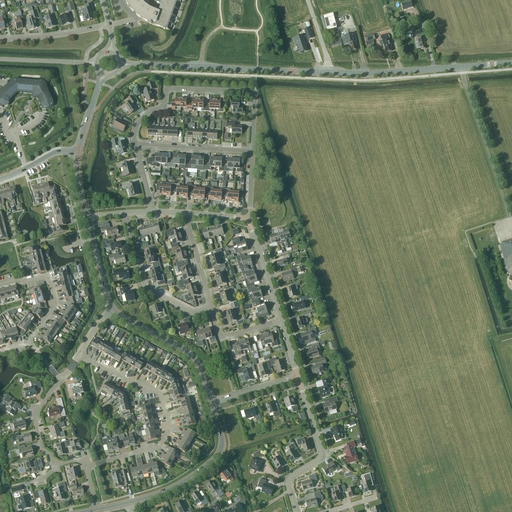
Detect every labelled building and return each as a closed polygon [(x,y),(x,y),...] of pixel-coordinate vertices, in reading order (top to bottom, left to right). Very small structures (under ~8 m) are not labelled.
[(128,7),(130,8),(130,9),(132,11),(134,13),(136,15),(138,17),(140,19),(143,20),(145,21),(148,23),(151,24),(152,22),(154,23),(153,25),(171,31),(173,32),(173,31),(168,30),(170,23),(173,24),(173,23),(170,22),(173,16),(176,17),(176,16),(173,15),(175,9),(178,10),(179,9),(176,8),(178,2),(181,3),(181,2),(178,1),(178,0),(162,0),(158,12),(155,11),(150,8),(147,6),(148,5),(148,4),(149,3),(150,0),(149,0),(123,0),(124,2),(125,3),(126,4),(127,6),(128,7)] [(93,13),(91,4),(84,6),(86,10),(79,12),(80,16),(81,15),(83,22),(92,20),(90,14),(93,13)] [(14,23),(12,23),(14,28),(16,28),(17,30),(22,28),(21,24),(20,22),(23,21),(21,15),(20,12),(20,11),(13,13),(14,18),(16,17),(16,20),(17,20),(14,20),(14,23)] [(38,18),(36,11),(30,12),(31,18),(25,19),(27,24),(28,24),(30,30),(37,28),(34,19),(38,18)] [(333,14),(323,16),(327,31),(337,28),(334,19),(333,14)] [(70,23),(67,15),(60,17),(63,25),(70,23)] [(55,26),(52,16),(44,18),(47,28),(55,26)] [(310,27),(305,28),(308,39),(313,37),(310,27)] [(426,40),(424,31),(415,34),(417,43),(418,43),(420,50),(421,49),(421,51),(426,49),(425,45),(426,45),(425,41),(426,40)] [(303,34),(293,37),(296,46),(298,45),(300,51),(301,51),(302,51),(306,50),(306,51),(308,50),(303,34)] [(343,38),(342,38),(344,44),(345,45),(348,44),(348,45),(349,45),(351,51),(352,51),(352,52),(357,51),(356,47),(357,47),(356,42),(357,42),(355,34),(343,37),(343,38)] [(376,40),(374,34),(364,37),(367,46),(375,44),(374,40),(376,40)] [(390,43),(388,35),(380,37),(381,41),(378,41),(379,45),(381,46),(384,45),(386,52),(387,52),(388,53),(392,52),(391,47),(390,43)] [(41,82),(13,80),(0,91),(0,104),(4,106),(8,106),(10,100),(12,98),(18,93),(32,94),(37,97),(41,106),(40,107),(42,109),(45,110),(52,106),(53,103),(44,85),(41,82)] [(154,89),(152,83),(146,84),(148,88),(142,90),(147,103),(154,100),(151,91),(154,89)] [(136,102),(132,96),(127,99),(129,102),(124,105),(130,114),(137,110),(133,104),(136,102)] [(181,108),(181,98),(175,98),(175,101),(172,101),(172,110),(177,110),(177,108),(181,108)] [(184,111),(189,111),(189,104),(186,104),(187,98),(181,98),(181,108),(184,108),(184,111)] [(192,104),(189,104),(189,111),(194,111),(194,108),(198,109),(198,99),(192,99),(192,104)] [(198,99),(198,109),(201,109),(201,111),(206,111),(206,104),(204,104),(204,99),(198,99)] [(209,104),(206,104),(206,111),(211,112),(211,109),(215,109),(215,100),(210,99),(209,104)] [(215,100),(215,109),(218,109),(218,112),(223,112),(224,105),(221,105),(221,100),(215,100)] [(239,102),(231,102),(231,108),(233,108),(233,114),(243,114),(243,108),(239,107),(239,102)] [(122,118),(115,114),(113,118),(117,119),(113,126),(118,129),(119,129),(118,132),(121,133),(123,131),(127,124),(120,121),(122,118)] [(235,122),(229,122),(228,128),(232,128),(232,133),(242,134),(242,126),(235,126),(235,122)] [(119,143),(118,139),(111,141),(112,148),(117,146),(120,155),(128,153),(125,141),(119,143)] [(157,163),(161,163),(162,154),(155,154),(155,160),(151,160),(151,166),(157,167),(157,163)] [(168,155),(162,154),(161,163),(165,164),(165,167),(167,167),(170,168),(170,161),(167,161),(168,155)] [(173,162),(170,161),(170,168),(173,168),(173,164),(179,165),(180,156),(173,155),(173,162)] [(185,169),(188,169),(188,163),(186,162),(186,156),(180,156),(179,165),(185,165),(185,169)] [(191,165),(197,166),(198,157),(192,156),(191,163),(188,163),(188,169),(191,169),(191,165)] [(204,157),(198,157),(197,166),(197,169),(203,170),(206,170),(206,164),(204,164),(204,163),(204,162),(204,157)] [(209,167),(215,167),(216,158),(210,158),(209,164),(206,164),(206,170),(209,170),(209,167)] [(219,171),(224,171),(224,165),(222,165),(222,159),(216,158),(215,167),(219,167),(219,171)] [(233,168),(234,159),(228,159),(227,165),(224,165),(224,171),(233,172),(233,168)] [(240,160),(234,159),(233,168),(237,169),(237,172),(242,173),(243,166),(240,166),(240,160)] [(125,165),(124,162),(117,164),(118,167),(122,166),(125,176),(133,174),(131,164),(125,165)] [(49,192),(52,201),(58,199),(58,198),(54,185),(51,186),(50,182),(47,183),(49,192)] [(130,185),(129,182),(122,184),(123,187),(128,186),(130,196),(138,194),(136,184),(130,185)] [(166,183),(160,183),(157,182),(157,191),(159,191),(159,195),(165,195),(166,186),(166,183)] [(174,191),(174,184),(169,183),(169,186),(166,186),(165,195),(170,196),(171,191),(174,191)] [(191,194),(191,186),(192,184),(187,183),(186,188),(183,187),(182,197),(187,198),(188,194),(191,194)] [(45,198),(42,184),(36,185),(39,195),(42,194),(43,198),(45,198)] [(179,184),(174,184),(174,191),(177,192),(176,197),(182,197),(183,187),(179,187),(179,184)] [(39,195),(36,185),(31,187),(34,196),(37,196),(38,200),(40,199),(39,195)] [(193,198),(199,199),(200,189),(196,189),(196,186),(194,186),(191,186),(191,194),(194,194),(193,198)] [(205,196),(208,196),(208,187),(203,187),(203,189),(200,189),(199,199),(204,199),(205,196)] [(213,188),(208,187),(208,196),(211,196),(210,200),(216,200),(217,191),(213,190),(213,188)] [(9,188),(3,189),(6,199),(9,198),(10,202),(12,202),(9,188)] [(222,197),(225,197),(225,189),(220,188),(220,191),(217,191),(216,200),(221,201),(222,197)] [(233,202),(234,192),(230,192),(230,189),(225,189),(225,197),(228,198),(227,201),(233,202)] [(237,192),(234,192),(233,202),(238,202),(239,197),(242,198),(243,190),(237,190),(237,192)] [(62,198),(58,199),(52,201),(49,202),(50,207),(60,205),(59,201),(63,200),(63,198),(62,198)] [(66,211),(65,209),(52,212),(53,218),(63,215),(62,212),(66,211)] [(69,221),(68,219),(55,223),(56,228),(62,227),(66,226),(65,222),(69,221)] [(110,228),(109,224),(101,226),(102,231),(106,230),(108,237),(118,234),(116,227),(110,228)] [(146,236),(144,228),(139,229),(139,231),(137,231),(139,237),(146,236)] [(171,236),(172,239),(182,236),(180,230),(174,232),(173,229),(165,231),(167,237),(171,236)] [(291,238),(290,236),(292,236),(292,234),(292,233),(290,232),(289,233),(288,231),(283,232),(286,240),(291,238)] [(8,238),(7,233),(0,234),(0,242),(3,242),(2,240),(8,238)] [(270,239),(267,240),(269,245),(272,244),(276,243),(276,242),(274,235),(269,237),(270,239)] [(183,242),(182,236),(172,239),(173,242),(170,243),(172,249),(178,247),(177,243),(183,242)] [(236,246),(237,248),(246,245),(244,240),(239,242),(238,238),(231,240),(234,247),(236,246)] [(114,243),(113,240),(105,242),(106,245),(110,244),(112,251),(122,248),(120,242),(114,243)] [(511,240),(499,244),(509,275),(510,275),(511,282),(511,240)] [(145,252),(147,258),(155,256),(154,250),(156,249),(155,246),(148,248),(149,251),(145,252)] [(176,254),(177,257),(187,254),(185,248),(179,250),(178,247),(172,249),(174,255),(176,254)] [(41,250),(38,251),(32,253),(32,256),(28,257),(29,259),(43,256),(41,250)] [(118,258),(117,254),(110,256),(111,261),(115,260),(116,265),(126,262),(124,256),(118,258)] [(188,260),(187,254),(177,257),(178,260),(175,260),(177,266),(185,264),(184,261),(188,260)] [(242,264),(251,261),(249,256),(245,257),(244,254),(236,257),(237,261),(238,265),(242,264)] [(290,260),(289,255),(283,257),(284,260),(277,262),(279,268),(288,265),(287,261),(290,260)] [(152,263),(153,267),(160,265),(159,261),(157,262),(155,256),(147,258),(148,264),(152,263)] [(221,265),(219,260),(211,262),(212,267),(219,266),(220,269),(226,268),(224,264),(221,265)] [(35,267),(31,268),(32,270),(45,266),(44,261),(34,263),(35,267)] [(253,266),(251,261),(242,264),(243,266),(240,267),(241,269),(242,272),(248,271),(247,268),(253,266)] [(186,267),(185,264),(177,266),(179,272),(181,272),(182,274),(192,272),(190,266),(186,267)] [(160,265),(153,267),(154,270),(150,271),(152,278),(160,275),(159,272),(162,271),(160,265)] [(120,269),(113,271),(114,276),(119,275),(120,279),(124,278),(124,280),(130,279),(128,270),(124,271),(123,268),(120,269)] [(58,276),(59,279),(69,276),(67,271),(60,273),(59,270),(53,271),(55,276),(58,276)] [(248,271),(242,272),(244,280),(256,277),(254,272),(249,273),(248,271)] [(293,279),(291,271),(281,275),(284,282),(293,279)] [(194,277),(192,272),(182,274),(183,277),(180,278),(181,281),(178,282),(179,285),(189,282),(188,279),(194,277)] [(161,279),(160,275),(152,278),(153,284),(158,283),(158,286),(165,284),(164,278),(161,279)] [(56,283),(56,285),(70,281),(69,276),(59,279),(60,282),(56,283)] [(256,277),(244,280),(247,288),(254,286),(253,283),(258,282),(256,277)] [(190,285),(189,282),(179,285),(180,289),(183,288),(184,290),(187,289),(187,292),(197,289),(195,284),(190,285)] [(299,285),(298,282),(291,284),(292,287),(286,289),(287,294),(288,294),(289,299),(297,296),(295,290),(298,289),(297,286),(299,285)] [(32,289),(33,294),(43,292),(42,289),(46,288),(45,286),(44,286),(44,283),(37,284),(38,287),(32,289)] [(16,286),(9,287),(11,297),(18,295),(16,286)] [(127,292),(126,286),(120,288),(122,296),(125,295),(126,302),(130,301),(131,301),(136,300),(133,290),(127,292)] [(255,289),(254,286),(247,288),(248,291),(247,291),(248,296),(249,296),(261,292),(259,287),(255,289)] [(9,287),(2,289),(5,299),(11,297),(9,287)] [(73,292),(71,287),(62,289),(63,292),(59,293),(59,296),(73,292)] [(199,295),(197,289),(187,292),(188,295),(184,296),(186,302),(195,300),(194,297),(199,295)] [(75,300),(73,292),(59,296),(60,297),(64,296),(65,300),(66,300),(66,303),(69,302),(75,300)] [(249,296),(252,304),(258,302),(257,299),(263,297),(261,292),(249,296)] [(48,296),(35,300),(36,307),(45,308),(47,309),(45,303),(46,303),(45,299),(49,298),(48,296)] [(309,300),(307,296),(300,298),(301,302),(291,305),(293,312),(306,308),(303,302),(309,300)] [(70,305),(67,310),(75,316),(78,311),(77,310),(77,309),(75,300),(69,302),(70,305)] [(259,305),(258,302),(252,304),(253,307),(255,306),(257,311),(266,308),(264,303),(259,305)] [(162,310),(160,304),(151,306),(152,311),(153,311),(154,315),(163,313),(164,316),(167,315),(165,309),(162,310)] [(41,313),(45,308),(36,307),(32,313),(37,316),(37,317),(40,319),(43,314),(41,313)] [(268,313),(266,308),(257,311),(258,313),(255,314),(257,320),(263,318),(262,315),(268,313)] [(72,320),(75,316),(67,310),(65,312),(62,310),(60,312),(72,320)] [(68,324),(72,320),(60,312),(59,313),(62,316),(61,318),(60,318),(66,322),(66,323),(68,324)] [(27,313),(24,317),(32,323),(35,326),(36,324),(33,322),(37,317),(37,316),(32,313),(30,315),(27,313)] [(55,321),(63,327),(66,323),(66,322),(60,318),(61,318),(55,314),(54,316),(57,318),(55,321)] [(24,317),(20,322),(32,330),(33,328),(30,326),(32,323),(24,317)] [(191,325),(189,318),(183,320),(184,324),(177,326),(180,335),(185,334),(185,333),(189,332),(187,326),(191,325)] [(303,320),(302,318),(296,320),(298,328),(299,328),(300,329),(301,328),(302,327),(305,326),(304,324),(307,323),(308,322),(307,320),(306,319),(303,320)] [(60,331),(63,327),(55,321),(53,324),(50,321),(48,323),(60,331)] [(30,332),(32,330),(20,322),(17,326),(20,329),(19,331),(22,336),(27,329),(30,332)] [(56,336),(60,331),(48,323),(47,325),(50,327),(48,330),(56,336)] [(15,338),(22,336),(19,331),(16,331),(15,327),(10,329),(14,342),(16,342),(15,338)] [(317,332),(315,327),(308,329),(309,332),(300,335),(303,342),(305,341),(306,345),(308,344),(309,344),(316,342),(315,338),(313,338),(312,334),(317,332)] [(10,329),(5,330),(7,340),(11,339),(12,343),(14,342),(10,329)] [(210,329),(203,331),(206,339),(209,338),(210,341),(216,339),(214,332),(211,333),(210,329)] [(45,334),(53,340),(56,336),(48,330),(46,332),(43,330),(42,332),(45,334)] [(202,340),(206,339),(203,331),(197,332),(198,337),(195,338),(197,345),(203,343),(202,340)] [(271,333),(265,335),(268,345),(272,343),(273,347),(278,345),(276,339),(273,340),(271,333)] [(50,344),(53,340),(45,334),(43,337),(40,335),(37,339),(42,342),(44,340),(50,344)] [(268,345),(265,335),(259,337),(261,343),(258,344),(260,350),(263,349),(262,346),(268,345)] [(92,351),(94,352),(101,341),(96,339),(91,346),(95,348),(92,351)] [(242,342),(244,350),(250,348),(251,352),(254,351),(257,350),(255,344),(253,345),(252,345),(249,346),(248,340),(242,342)] [(101,341),(94,352),(96,353),(98,350),(101,352),(105,344),(101,341)] [(238,352),(244,350),(242,342),(236,343),(237,349),(235,350),(236,356),(239,355),(238,352)] [(110,347),(105,344),(101,352),(104,353),(102,357),(103,358),(110,347)] [(320,350),(318,344),(312,346),(313,350),(306,352),(308,359),(319,356),(317,350),(320,350)] [(110,357),(115,350),(110,347),(103,358),(105,359),(107,355),(110,357)] [(119,352),(115,350),(110,357),(113,359),(111,362),(113,363),(119,352)] [(124,355),(119,352),(113,363),(114,364),(116,361),(120,362),(121,360),(124,355)] [(124,362),(122,365),(123,366),(130,355),(125,352),(124,355),(121,360),(124,362)] [(127,363),(130,365),(135,358),(130,355),(123,366),(125,367),(127,363)] [(133,367),(131,370),(133,371),(139,360),(135,358),(130,365),(133,367)] [(140,370),(142,371),(146,364),(144,363),(145,361),(140,358),(139,360),(133,371),(135,372),(137,369),(140,371),(140,370)] [(277,362),(276,358),(269,360),(271,366),(275,365),(278,373),(285,370),(283,364),(284,364),(283,360),(277,362)] [(325,359),(317,362),(314,363),(315,366),(311,368),(313,375),(324,371),(321,364),(326,363),(325,359)] [(270,368),(268,361),(262,363),(263,365),(259,367),(262,377),(269,375),(267,369),(270,368)] [(148,365),(146,364),(142,371),(140,374),(144,376),(147,370),(150,372),(155,365),(150,362),(148,365)] [(159,367),(155,365),(150,372),(153,374),(151,377),(153,378),(159,367)] [(255,371),(253,365),(247,367),(248,370),(246,371),(246,368),(237,370),(238,370),(240,373),(243,372),(246,382),(247,381),(248,382),(249,381),(254,379),(252,372),(255,371)] [(160,377),(164,370),(159,367),(153,378),(152,380),(153,381),(157,376),(160,377)] [(162,384),(169,373),(164,370),(160,377),(163,379),(161,383),(162,384)] [(166,381),(169,383),(173,376),(174,375),(169,373),(162,384),(164,385),(166,381)] [(178,379),(173,376),(169,383),(171,384),(172,387),(180,385),(179,384),(178,379)] [(107,393),(111,386),(108,384),(112,379),(110,377),(108,380),(101,393),(105,395),(107,393)] [(329,384),(327,379),(322,381),(324,386),(318,388),(320,394),(319,394),(320,398),(325,397),(324,396),(330,394),(327,385),(329,384)] [(38,389),(36,382),(29,384),(30,388),(23,389),(25,398),(36,395),(35,390),(38,389)] [(82,384),(81,382),(78,383),(77,382),(73,384),(75,388),(73,389),(73,388),(68,390),(70,398),(75,397),(75,400),(82,398),(81,394),(85,393),(82,384)] [(117,398),(121,391),(118,390),(121,384),(119,383),(118,385),(112,396),(116,399),(117,398)] [(107,393),(112,396),(118,385),(116,384),(114,388),(111,386),(107,393)] [(167,394),(170,393),(182,390),(184,389),(182,384),(181,384),(180,384),(179,384),(180,385),(172,387),(173,390),(167,392),(167,394)] [(122,393),(121,391),(117,398),(119,399),(120,402),(127,400),(126,396),(127,395),(129,392),(124,390),(122,393)] [(182,390),(170,393),(170,395),(174,394),(175,397),(176,397),(176,400),(183,398),(183,395),(182,390)] [(8,403),(11,398),(8,395),(7,395),(3,400),(8,403)] [(295,406),(293,397),(283,399),(285,404),(287,408),(291,407),(293,413),(299,411),(297,408),(297,405),(295,406)] [(323,406),(325,413),(326,416),(330,415),(329,412),(337,410),(335,403),(338,401),(337,397),(329,400),(330,403),(323,406)] [(21,407),(11,401),(8,407),(8,408),(6,412),(13,416),(17,409),(19,410),(21,407)] [(274,405),(273,402),(266,405),(269,414),(272,413),(274,413),(275,417),(281,416),(279,410),(276,411),(274,405)] [(135,406),(135,404),(120,408),(121,413),(122,413),(122,416),(129,415),(131,414),(129,407),(135,406)] [(192,409),(190,404),(182,406),(182,409),(179,410),(179,412),(192,409)] [(65,415),(62,405),(47,409),(49,417),(53,416),(53,417),(61,415),(61,416),(65,415)] [(256,415),(254,408),(241,412),(242,416),(245,416),(246,416),(247,419),(255,417),(256,421),(261,420),(260,414),(256,415)] [(156,413),(155,411),(143,414),(144,419),(153,417),(152,414),(156,413)] [(195,419),(193,414),(185,416),(185,419),(182,420),(182,423),(195,419)] [(17,423),(16,420),(9,421),(10,424),(12,424),(14,431),(26,428),(24,421),(17,423)] [(158,421),(146,425),(147,430),(154,428),(156,428),(155,425),(159,424),(158,421)] [(63,422),(51,425),(52,428),(49,429),(50,433),(50,432),(52,439),(60,437),(60,438),(65,437),(63,432),(59,433),(58,429),(65,427),(63,422)] [(340,428),(340,426),(332,429),(330,430),(332,434),(334,433),(336,441),(344,439),(342,433),(344,432),(342,428),(340,428)] [(183,430),(182,432),(193,439),(196,434),(188,429),(187,432),(183,430)] [(159,435),(159,432),(146,436),(148,441),(156,439),(156,436),(159,435)] [(183,439),(190,443),(193,439),(182,432),(181,434),(184,436),(183,439)] [(19,437),(18,433),(11,435),(12,441),(16,440),(18,445),(31,441),(29,434),(19,437)] [(125,448),(130,446),(128,438),(125,439),(123,435),(121,435),(125,448)] [(116,437),(111,439),(114,450),(119,449),(116,437)] [(305,441),(304,438),(296,440),(298,446),(302,445),(304,452),(311,450),(308,441),(305,441)] [(108,452),(114,450),(111,439),(107,439),(102,440),(104,446),(107,445),(108,452)] [(177,442),(188,448),(190,443),(183,439),(181,441),(178,439),(177,442)] [(70,440),(66,441),(67,447),(70,447),(72,453),(79,451),(77,441),(71,443),(70,440)] [(64,448),(67,447),(66,441),(62,442),(62,445),(56,446),(58,456),(66,454),(64,448)] [(185,453),(188,448),(177,442),(175,444),(179,446),(177,448),(185,453)] [(355,447),(354,442),(346,444),(347,447),(344,448),(347,457),(345,457),(347,464),(358,461),(356,454),(355,454),(353,448),(355,447)] [(297,449),(293,444),(288,447),(290,451),(286,453),(291,462),(298,458),(294,451),(297,449)] [(25,449),(24,446),(18,448),(19,453),(22,453),(24,458),(33,455),(31,448),(25,449)] [(167,453),(175,458),(178,453),(167,446),(166,449),(169,450),(167,453)] [(263,456),(260,451),(255,454),(253,458),(249,468),(259,472),(263,462),(255,459),(257,456),(259,455),(260,458),(263,456)] [(282,457),(279,451),(276,453),(278,457),(272,461),(277,469),(284,465),(280,459),(282,457)] [(161,456),(172,462),(175,458),(167,453),(166,456),(163,454),(161,456)] [(172,462),(161,456),(160,458),(163,460),(162,463),(170,467),(172,462)] [(31,462),(32,462),(31,459),(28,460),(28,463),(24,464),(20,465),(21,469),(22,468),(23,474),(29,473),(29,472),(31,471),(30,469),(33,468),(31,462)] [(40,460),(32,462),(31,462),(33,468),(34,473),(37,472),(38,472),(41,472),(40,468),(42,468),(40,460)] [(150,460),(153,473),(159,471),(156,463),(153,464),(152,460),(150,460)] [(143,476),(148,474),(146,466),(143,466),(142,462),(140,463),(143,476)] [(334,465),(332,462),(322,468),(326,475),(336,469),(337,471),(340,469),(337,463),(334,465)] [(132,478),(138,477),(135,468),(133,469),(132,465),(129,466),(132,478)] [(79,479),(76,468),(68,470),(71,481),(79,479)] [(230,473),(227,468),(220,474),(226,482),(228,480),(229,479),(230,481),(231,482),(233,480),(233,479),(231,477),(232,475),(230,473)] [(113,481),(127,477),(125,470),(117,472),(117,471),(115,472),(115,473),(111,474),(113,481)] [(372,481),(370,474),(363,476),(365,483),(362,484),(365,493),(372,491),(369,482),(372,481)] [(317,481),(315,475),(309,477),(310,481),(301,483),(303,490),(307,489),(313,487),(312,483),(317,481)] [(127,477),(113,481),(115,488),(119,487),(119,488),(122,488),(121,487),(129,485),(127,477)] [(266,481),(261,479),(258,487),(262,489),(261,491),(271,495),(274,488),(265,484),(266,481)] [(217,488),(212,481),(206,485),(211,493),(215,491),(217,495),(219,498),(224,495),(222,492),(219,487),(217,488)] [(67,492),(64,483),(57,485),(58,489),(54,490),(57,501),(65,499),(63,493),(67,492)] [(75,488),(74,485),(67,487),(69,492),(72,491),(73,497),(83,494),(81,487),(75,488)] [(341,492),(339,486),(334,487),(335,493),(332,494),(334,502),(341,501),(338,493),(341,492)] [(356,496),(353,488),(347,490),(349,498),(356,496)] [(38,493),(38,491),(32,492),(34,500),(39,498),(41,505),(49,503),(46,491),(38,493)] [(306,502),(308,509),(318,506),(317,502),(319,502),(318,499),(322,498),(321,496),(320,491),(313,493),(315,499),(306,502)] [(202,499),(197,492),(191,496),(197,504),(201,502),(204,506),(209,503),(205,497),(202,499)] [(28,501),(27,496),(18,498),(21,509),(30,507),(30,508),(34,507),(32,500),(28,501)] [(244,500),(242,499),(235,504),(237,506),(228,511),(243,511),(241,508),(245,505),(244,500)] [(187,510),(182,501),(175,504),(178,511),(191,511),(189,509),(187,510)]
